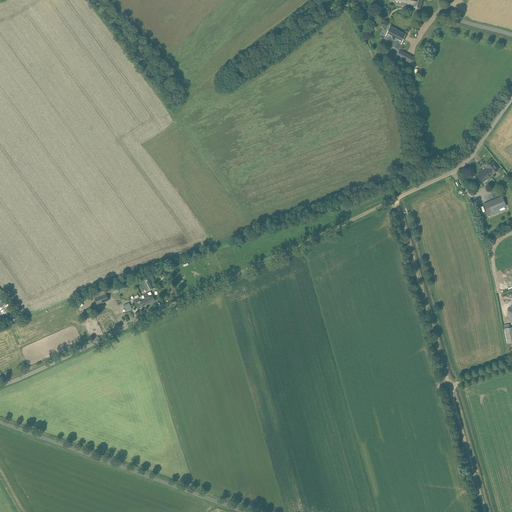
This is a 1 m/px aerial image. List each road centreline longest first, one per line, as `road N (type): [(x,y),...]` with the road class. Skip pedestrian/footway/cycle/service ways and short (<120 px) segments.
road 1 (unclassified): [(0,386),(450,173),(511,100)]
road 2 (unclassified): [(245,511),(0,422)]
road 3 (unclassified): [(484,511),(447,387),(511,364)]
road 4 (track): [(447,387),(395,198)]
